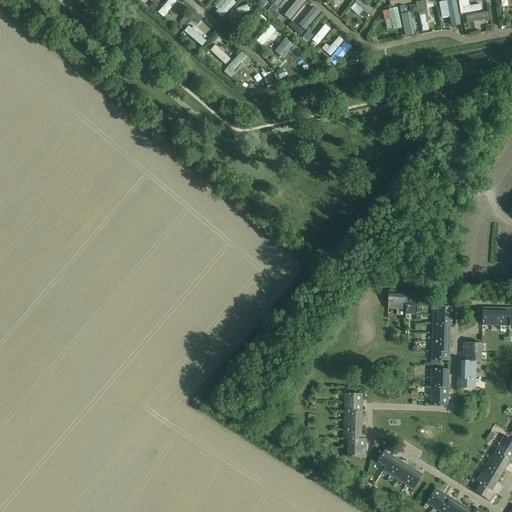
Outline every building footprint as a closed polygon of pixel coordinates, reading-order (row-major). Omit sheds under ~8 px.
[(174,0),(169,0),(158,13),(163,17),(177,2),(174,0)] [(277,8),(283,0),(275,0),(273,4),(266,12),(270,16),(277,8)] [(294,17),(304,4),(299,0),(295,7),(293,5),(288,10),(290,12),(289,13),(294,17)] [(335,9),(342,0),(334,0),(330,5),(335,9)] [(373,9),(362,0),(357,0),(356,2),(365,10),(360,15),(364,19),(373,9)] [(455,0),(444,0),(437,2),(439,7),(449,5),(451,12),(458,11),(455,0)] [(461,14),(482,10),(481,4),(470,6),(468,0),(467,0),(459,1),(461,14)] [(231,1),(218,14),(222,18),(235,5),(231,1)] [(401,28),(397,8),(389,10),(389,11),(383,12),(385,19),(391,18),(393,30),(401,28)] [(419,10),(423,31),(429,30),(427,21),(431,20),(430,17),(428,18),(427,9),(419,10)] [(303,34),(318,15),(314,12),(311,15),(310,13),(307,17),(308,18),(298,30),(303,34)] [(488,12),(464,17),(465,22),(489,18),(488,12)] [(412,35),(408,14),(401,15),(405,36),(412,35)] [(292,22),(286,29),(291,32),(293,30),(295,31),(298,28),(292,22)] [(317,45),(332,28),(328,24),(321,32),(319,31),(315,35),(317,37),(313,42),(317,45)] [(271,25),(256,41),(262,46),(276,30),(271,25)] [(184,32),(202,47),(207,41),(196,32),(197,30),(194,27),(192,29),(189,26),(184,32)] [(305,33),(299,40),(305,44),(308,40),(309,41),(312,38),(305,33)] [(330,58),(345,40),(340,35),(334,42),(328,38),(320,47),(326,52),(324,54),(317,48),(313,53),(320,59),(319,61),(323,65),(329,58),(330,58)] [(285,39),(275,51),(284,59),(294,46),(285,39)] [(345,43),(332,58),(337,63),(338,62),(340,64),(350,53),(348,51),(350,48),(345,43)] [(232,61),(215,45),(211,50),(217,55),(215,57),(220,61),(222,60),(228,65),(232,61)] [(242,52),(229,66),(234,70),(241,63),(245,67),(251,61),(242,52)] [(257,74),(263,71),(259,66),(254,69),(257,74)] [(396,309),(397,291),(388,291),(387,309),(396,309)] [(406,296),(406,291),(397,291),(396,309),(405,309),(406,296)] [(415,296),(406,296),(405,309),(405,314),(414,314),(415,296)] [(437,315),(455,316),(455,306),(438,306),(437,315)] [(490,325),(491,308),(481,307),(481,325),(490,325)] [(500,326),(500,308),(491,308),(490,325),(500,326)] [(508,326),(509,308),(500,308),(500,326),(508,326)] [(455,325),(455,316),(437,315),(437,324),(450,324),(450,325),(455,325)] [(437,324),(432,323),(432,333),(450,333),(450,325),(450,324),(437,324)] [(450,342),(450,333),(432,333),(431,342),(450,342)] [(449,351),(450,342),(431,342),(431,351),(449,351)] [(463,351),(480,352),(480,343),(463,342),(463,351)] [(449,361),(449,351),(431,351),(431,360),(449,361)] [(480,361),(480,352),(463,351),(462,360),(475,361),(480,361)] [(462,360),(458,360),(458,369),(475,370),(475,361),(462,360)] [(430,378),(448,378),(449,369),(431,369),(430,378)] [(475,379),(475,370),(458,369),(457,378),(475,379)] [(448,387),(448,378),(430,378),(430,387),(448,387)] [(474,388),(475,379),(457,378),(457,388),(474,388)] [(448,396),(448,387),(430,387),(430,396),(448,396)] [(344,403),(362,403),(362,394),(344,393),(344,403)] [(447,406),(448,396),(430,396),(429,405),(447,406)] [(361,412),(362,403),(344,403),(344,412),(361,412)] [(361,421),(361,412),(344,412),(344,420),(361,421)] [(361,430),(361,421),(344,420),(343,430),(361,430)] [(361,439),(361,430),(343,430),(343,439),(348,439),(361,439)] [(499,443),(511,451),(511,440),(504,436),(499,443)] [(366,439),(361,439),(348,439),(348,448),(365,448),(366,439)] [(510,460),(511,456),(511,451),(499,443),(494,451),(510,460)] [(391,456),(394,452),(386,447),(376,462),(384,467),(391,456)] [(365,457),(365,448),(348,448),(347,457),(365,457)] [(505,468),(510,460),(494,451),(490,459),(505,468)] [(399,461),(391,456),(384,467),(382,471),(389,476),(399,461)] [(500,476),(505,468),(490,459),(485,466),(500,476)] [(397,480),(406,465),(399,461),(389,476),(397,480)] [(405,485),(414,470),(406,465),(397,480),(405,485)] [(496,483),(500,476),(485,466),(480,474),(496,483)] [(414,470),(405,485),(413,490),(422,475),(414,470)] [(491,491),(496,483),(480,474),(476,482),(480,484),(491,491)] [(495,493),(491,491),(480,484),(475,492),(490,502),(495,493)] [(433,508),(442,493),(434,488),(425,503),(433,508)] [(439,511),(440,511),(450,498),(442,493),(433,508),(439,511)] [(451,511),(458,502),(450,498),(440,511),(451,511)] [(462,511),(465,507),(458,502),(451,511),(462,511)]
